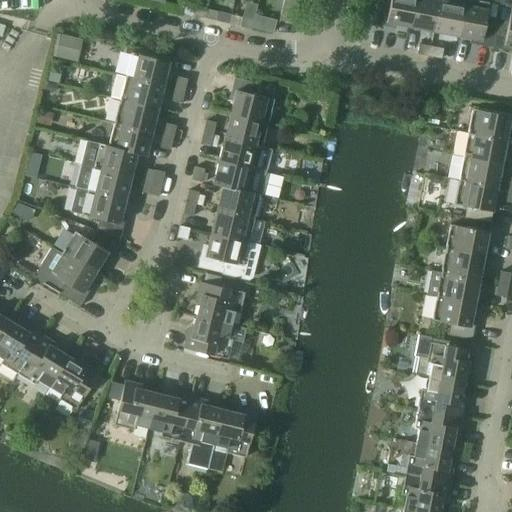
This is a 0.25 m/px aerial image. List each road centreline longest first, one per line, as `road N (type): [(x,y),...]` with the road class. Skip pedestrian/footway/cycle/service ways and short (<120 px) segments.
road 1 (residential): [(326,51),(511,88)]
road 2 (residential): [(164,227),(210,48)]
road 3 (residential): [(483,511),(511,357)]
road 4 (residential): [(210,48),(95,14),(78,0)]
road 5 (residential): [(101,336),(164,227)]
road 6 (residential): [(164,227),(150,351)]
